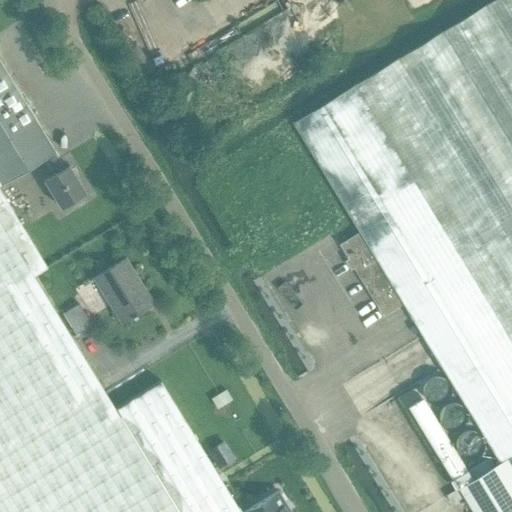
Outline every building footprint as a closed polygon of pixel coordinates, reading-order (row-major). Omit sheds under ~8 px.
[(511,454),(511,0),(492,0),(400,57),(293,121),(361,232),(404,303),(501,461),(511,454)] [(0,62),(0,511),(168,511),(221,480),(162,381),(117,407),(36,275),(49,268),(0,186),(0,184),(54,152),(0,62)] [(68,165),(63,168),(55,154),(46,160),(54,173),(43,180),(61,208),(85,192),(68,165)] [(384,315),(404,303),(361,232),(341,244),(384,315)] [(120,323),(146,307),(137,292),(143,289),(125,259),(94,278),(120,323)] [(78,303),(63,312),(75,333),(91,324),(78,303)] [(511,511),(511,463),(509,458),(460,488),(474,511),(511,511)] [(238,511),(239,511),(221,480),(168,511),(238,511)] [(463,498),(457,490),(447,496),(452,504),(463,498)] [(285,511),(289,509),(278,491),(243,511),(285,511)]
